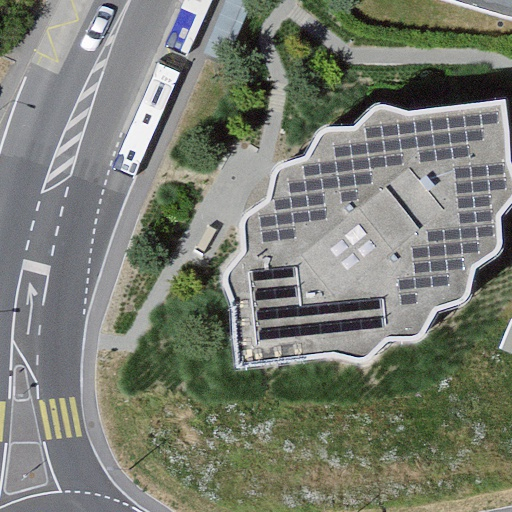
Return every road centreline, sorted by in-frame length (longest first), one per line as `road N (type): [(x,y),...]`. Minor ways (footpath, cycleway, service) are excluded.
road 1 (tertiary): [(38,232),(26,394),(39,511)]
road 2 (tertiary): [(133,0),(85,97),(38,232)]
